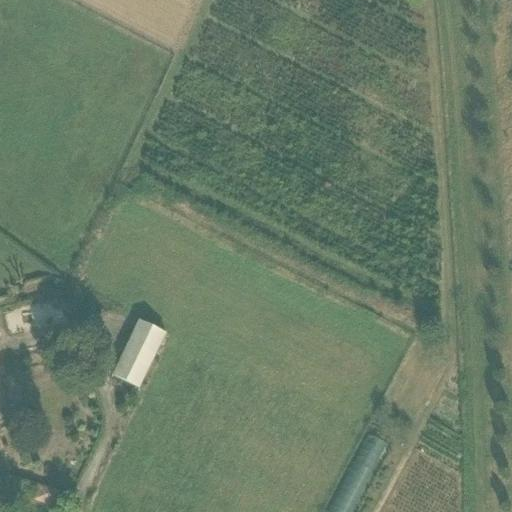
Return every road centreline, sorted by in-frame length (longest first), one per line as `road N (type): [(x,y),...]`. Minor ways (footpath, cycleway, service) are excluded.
road 1 (track): [(443,0),(476,511)]
road 2 (track): [(122,190),(209,0)]
road 3 (track): [(452,371),(378,511)]
